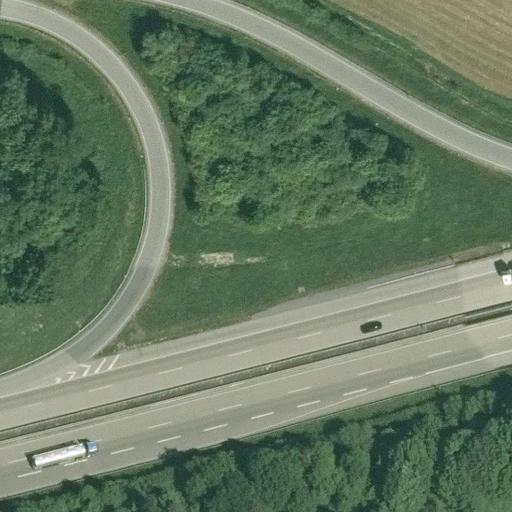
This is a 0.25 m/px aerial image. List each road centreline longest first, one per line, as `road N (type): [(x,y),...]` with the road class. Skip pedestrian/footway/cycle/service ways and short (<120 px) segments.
road 1 (motorway): [(0,8),(69,32),(121,76),(154,136),(161,196),(153,253),(123,311),(66,363),(0,393)]
road 2 (motorway): [(0,471),(511,338)]
road 3 (motorway): [(511,275),(0,407)]
road 4 (motorway): [(511,162),(427,125),(291,44),(188,0)]
